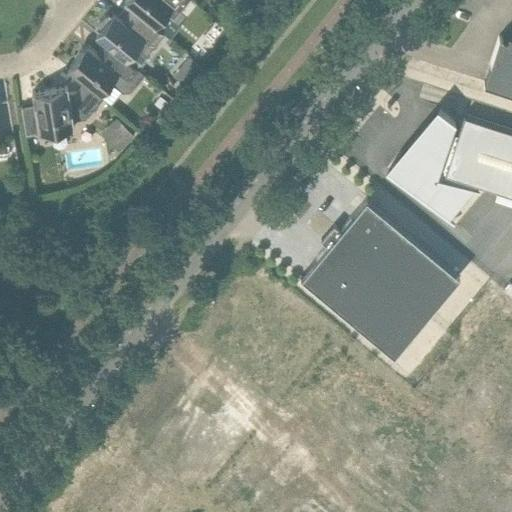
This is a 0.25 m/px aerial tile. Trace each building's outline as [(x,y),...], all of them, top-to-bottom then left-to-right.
[(124,0),(124,1),(136,11),(155,27),(166,14),(173,20),(190,0),(124,0)] [(134,67),(152,46),(154,47),(164,35),(155,27),(136,11),(126,23),(114,13),(96,35),(105,43),(134,67)] [(499,37),(483,84),(511,93),(511,36),(508,35),(507,39),(499,37)] [(68,69),(83,82),(98,94),(118,71),(129,80),(137,70),(134,67),(105,43),(97,53),(87,45),(68,69)] [(98,94),(83,82),(75,92),(69,93),(67,86),(32,93),(39,134),(74,128),(73,121),(85,119),(103,98),(98,94)] [(511,130),(464,115),(457,135),(451,133),(455,121),(440,109),(388,171),(451,223),(478,191),(474,190),(476,185),(511,196),(511,130)] [(327,232),(426,315),(459,276),(366,198),(340,230),(333,225),(327,232)] [(394,355),(426,315),(327,232),(321,240),(327,245),(300,277),(394,355)]
